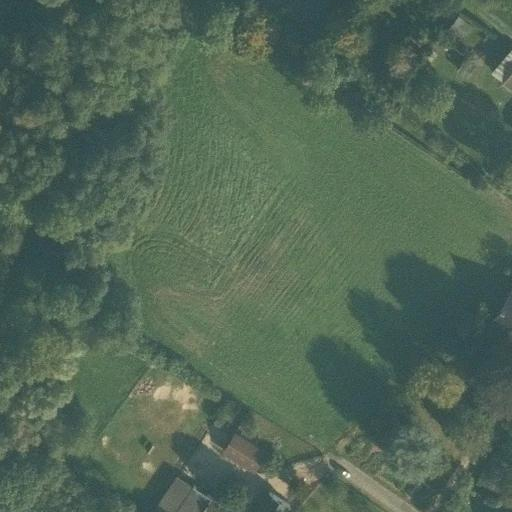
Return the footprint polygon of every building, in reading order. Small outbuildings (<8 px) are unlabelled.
[(511,289),(491,320),(506,330),(509,326),(511,327),(511,289)] [(265,455),(234,434),(223,450),(255,470),(265,455)] [(178,477),(155,511),(176,511),(193,487),(178,477)] [(203,511),(212,499),(193,487),(176,511),(203,511)] [(257,511),(231,511),(226,508),(222,511),(285,511),(289,506),(270,494),(257,511)] [(212,499),(203,511),(222,511),(226,508),(212,499)]
